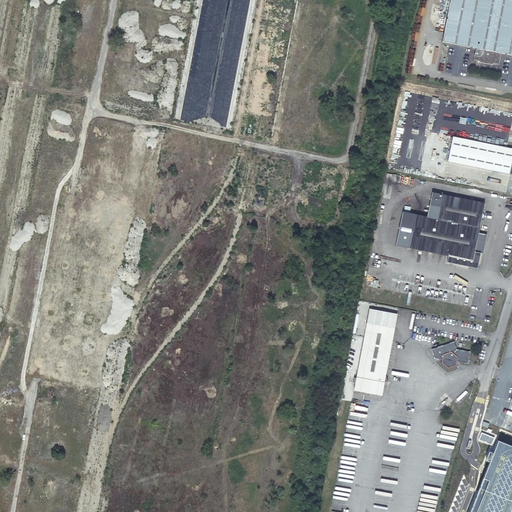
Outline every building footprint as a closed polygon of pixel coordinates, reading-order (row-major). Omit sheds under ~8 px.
[(193,24),(173,131),(234,142),(260,0),(193,0),(189,24),(193,24)] [(511,0),(451,0),(451,2),(447,1),(445,13),(449,14),(442,49),(476,56),(474,67),(480,68),(480,69),(492,71),(493,70),(499,72),(501,61),(511,62),(511,0)] [(420,34),(413,32),(406,62),(409,62),(412,52),(415,53),(420,34)] [(50,134),(49,138),(49,140),(49,142),(51,144),(52,145),(54,146),(57,147),(59,146),(61,145),(63,143),(64,141),(65,139),(65,137),(64,135),(62,133),(60,131),(57,130),(55,131),(52,132),(50,134)] [(511,181),(511,155),(454,144),(449,168),(511,181)] [(81,187),(78,209),(116,214),(119,192),(81,187)] [(450,269),(473,273),(476,271),(481,272),(483,260),(477,259),(481,240),(484,226),(487,223),(485,219),(487,209),(444,201),(434,199),(429,224),(419,222),(404,219),(398,252),(412,255),(451,263),(450,269)] [(84,211),(80,229),(110,235),(114,216),(84,211)] [(483,260),(486,261),(490,242),(481,240),(477,259),(483,260)] [(81,258),(70,256),(69,268),(79,270),(81,258)] [(70,280),(68,282),(67,285),(67,287),(68,289),(69,291),(72,292),(74,292),(76,292),(78,291),(80,288),(81,286),(80,283),(79,281),(77,279),(74,278),(72,279),(70,280)] [(64,300),(63,303),(63,304),(64,307),(65,308),(68,310),(70,311),(72,310),(75,309),(76,307),(77,304),(76,301),(75,299),(73,298),(71,297),(69,297),(67,297),(66,298),(64,300)] [(60,320),(59,323),(59,324),(59,326),(60,328),(62,330),(64,331),(66,331),(68,331),(70,330),(71,328),(72,326),(73,324),(72,322),(71,320),(70,319),(68,317),(65,317),(63,318),(60,320)] [(369,328),(358,386),(385,391),(390,390),(387,384),(396,333),(369,328)] [(57,338),(55,343),(56,347),(59,349),(61,350),(64,349),(67,348),(69,345),(69,342),(68,339),(65,337),(61,336),(57,338)] [(455,347),(433,355),(436,364),(443,366),(443,368),(450,373),(458,370),(458,367),(469,369),(471,358),(458,355),(455,347)] [(385,391),(358,386),(355,400),(383,405),(385,391)]
